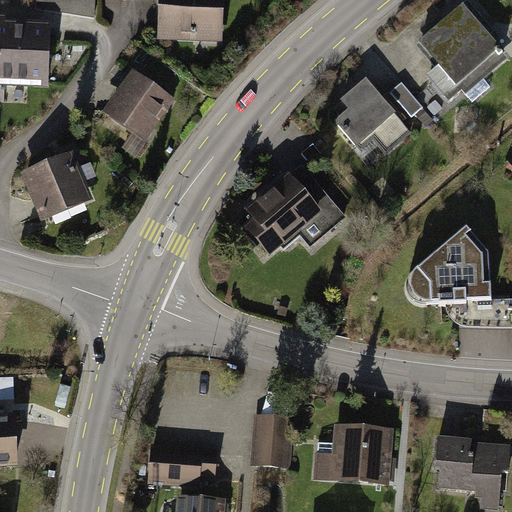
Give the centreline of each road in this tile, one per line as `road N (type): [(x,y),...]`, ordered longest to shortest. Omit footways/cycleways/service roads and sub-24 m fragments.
road 1 (secondary): [(368,0),(299,61),(223,148),(167,237),(137,307)]
road 2 (residential): [(511,390),(394,379),(137,307)]
road 3 (secondary): [(137,307),(85,511)]
road 4 (residential): [(137,307),(0,264)]
